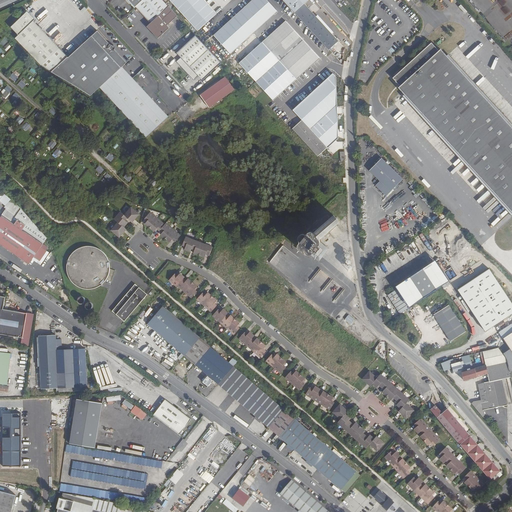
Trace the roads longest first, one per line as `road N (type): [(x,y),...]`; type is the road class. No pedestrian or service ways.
road 1 (unclassified): [(368,0),(348,93),(365,305),(377,329),(440,381),(511,464)]
road 2 (residential): [(473,511),(397,433),(210,278),(139,247)]
road 3 (unclassified): [(345,511),(172,380),(0,271)]
road 4 (unknown): [(0,74),(118,176)]
road 5 (unclassified): [(90,0),(178,94)]
